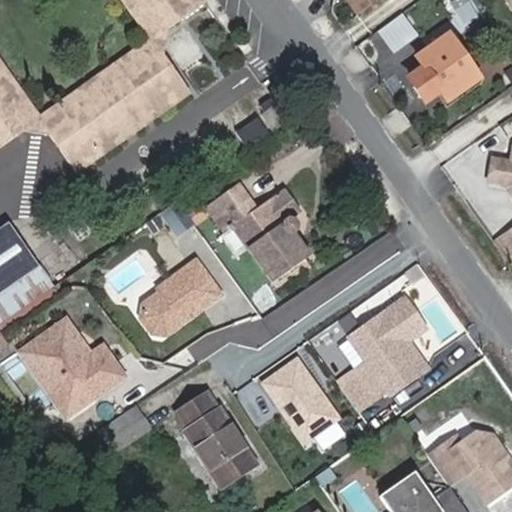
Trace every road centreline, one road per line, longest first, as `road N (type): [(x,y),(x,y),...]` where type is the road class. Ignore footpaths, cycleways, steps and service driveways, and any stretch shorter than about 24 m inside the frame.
road 1 (unknown): [(446,233),(213,374)]
road 2 (residential): [(276,0),(407,180)]
road 3 (residential): [(407,180),(511,324)]
road 4 (residential): [(407,180),(511,104)]
